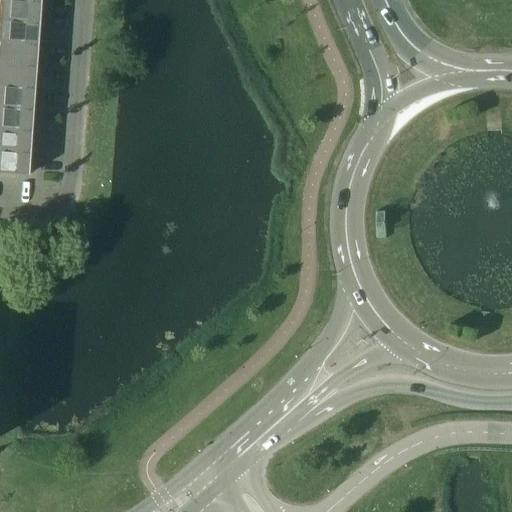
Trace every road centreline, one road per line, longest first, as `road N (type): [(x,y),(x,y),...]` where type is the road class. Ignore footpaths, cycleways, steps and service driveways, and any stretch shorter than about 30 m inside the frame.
road 1 (residential): [(83,0),(70,191),(60,208),(43,215),(0,214)]
road 2 (tertiary): [(351,270),(343,309),(305,373),(207,460)]
road 3 (unclassified): [(326,511),(420,443),(448,433),(511,434)]
road 4 (secondary): [(310,409),(387,386),(511,404)]
road 5 (secondary): [(376,129),(346,197),(351,270)]
road 6 (secondary): [(347,0),(379,80),(376,129)]
